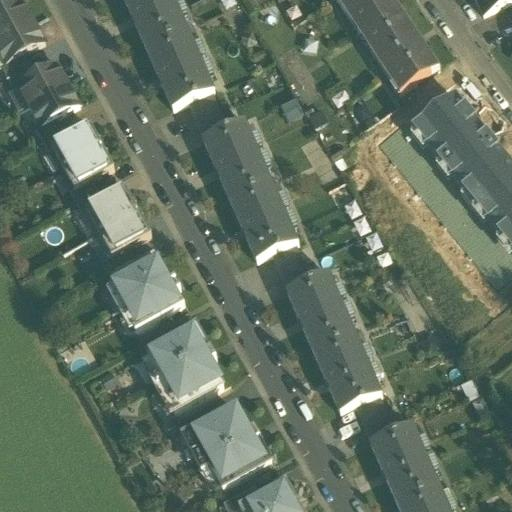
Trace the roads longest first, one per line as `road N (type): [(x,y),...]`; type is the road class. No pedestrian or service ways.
road 1 (residential): [(350,511),(68,0)]
road 2 (residential): [(436,0),(511,107)]
